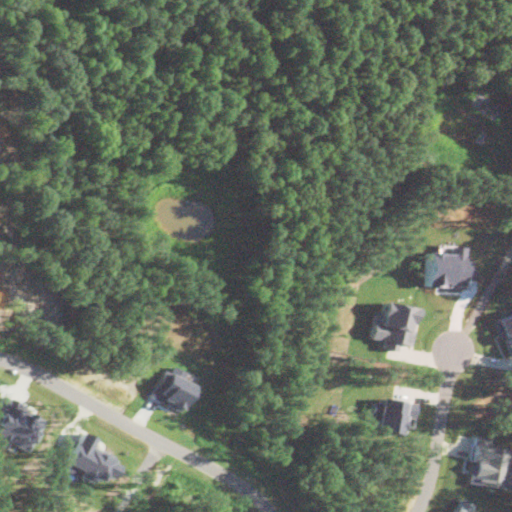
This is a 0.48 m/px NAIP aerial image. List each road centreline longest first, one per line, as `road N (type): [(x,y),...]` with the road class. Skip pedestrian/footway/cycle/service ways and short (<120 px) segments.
road 1 (residential): [(0,356),(207,464),(271,511)]
road 2 (residential): [(415,511),(430,476),(452,341)]
